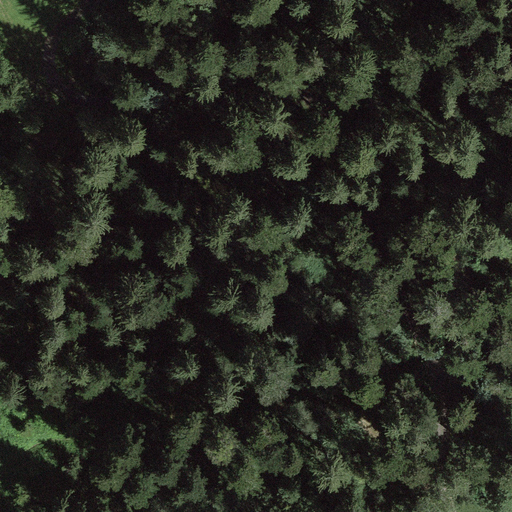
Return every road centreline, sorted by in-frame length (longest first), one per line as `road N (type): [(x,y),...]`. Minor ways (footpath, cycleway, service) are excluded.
road 1 (track): [(425,511),(435,386),(427,317),(389,199),(339,91)]
road 2 (track): [(339,91),(238,68),(72,103),(43,82),(35,58),(81,0)]
